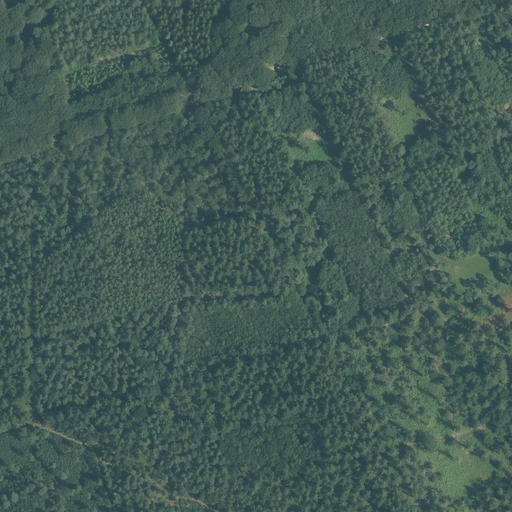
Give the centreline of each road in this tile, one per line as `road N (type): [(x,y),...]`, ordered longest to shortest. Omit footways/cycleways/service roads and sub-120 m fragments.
road 1 (track): [(0,152),(511,2)]
road 2 (track): [(192,93),(412,511)]
road 3 (track): [(45,415),(323,340)]
road 4 (track): [(233,511),(131,453),(0,397)]
